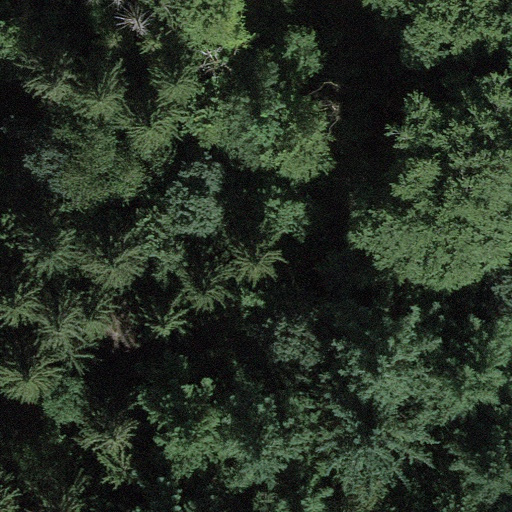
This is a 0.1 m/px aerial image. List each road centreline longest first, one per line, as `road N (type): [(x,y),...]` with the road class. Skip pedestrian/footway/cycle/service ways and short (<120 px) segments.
road 1 (track): [(0,73),(227,126),(424,221),(511,370)]
road 2 (track): [(467,293),(0,345)]
